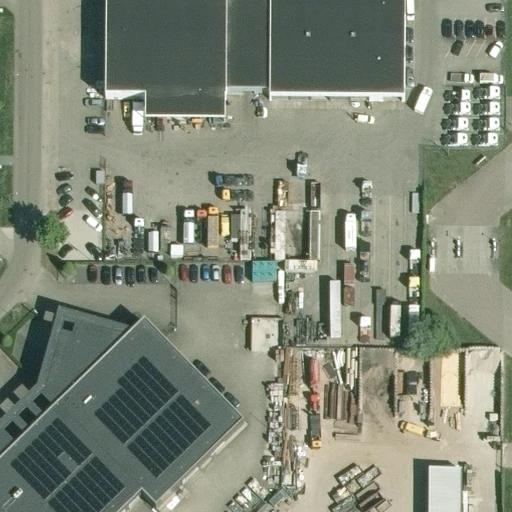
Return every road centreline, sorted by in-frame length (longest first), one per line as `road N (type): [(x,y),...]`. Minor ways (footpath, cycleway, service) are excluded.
road 1 (unclassified): [(0,300),(25,249),(30,0)]
road 2 (unknown): [(402,511),(398,466),(379,446),(319,455),(310,464),(306,511)]
